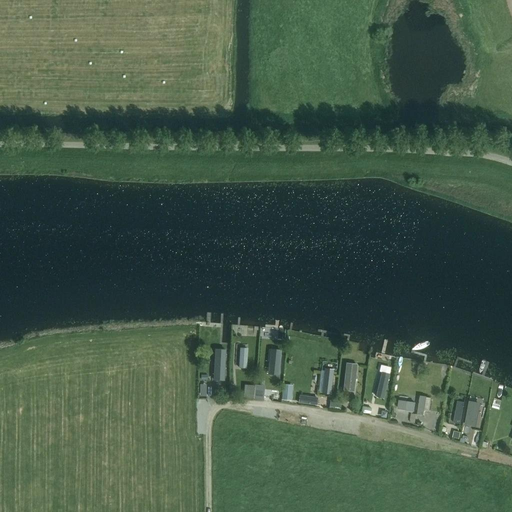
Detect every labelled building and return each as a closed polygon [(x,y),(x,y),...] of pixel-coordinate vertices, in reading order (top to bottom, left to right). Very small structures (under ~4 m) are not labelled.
[(241,349),(240,354),(236,354),(235,365),(245,366),(247,350),(241,349)] [(224,381),(225,350),(215,350),(214,380),(224,381)] [(281,351),(273,350),(271,374),(278,375),(281,351)] [(322,393),(330,394),(333,370),(325,369),(322,393)] [(353,392),(355,382),(352,381),(354,370),(346,369),(343,390),(353,392)] [(389,374),(382,372),(376,397),(384,398),(389,374)] [(291,401),(293,385),(283,385),(281,400),(291,401)] [(420,397),(417,415),(424,416),(427,398),(420,397)] [(399,401),(398,409),(414,411),(415,403),(399,401)] [(457,402),(453,423),(460,424),(464,403),(457,402)] [(475,426),(479,405),(469,403),(465,424),(475,426)]
